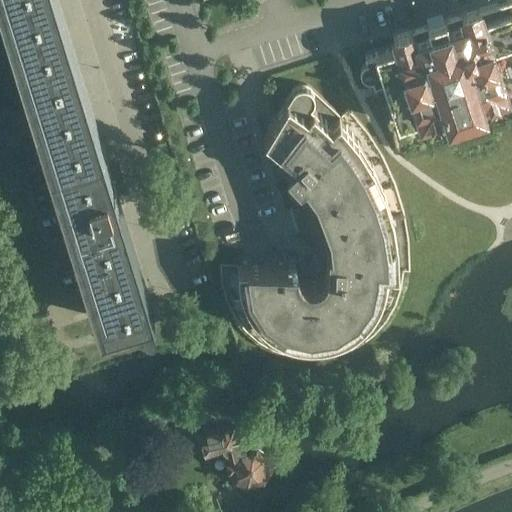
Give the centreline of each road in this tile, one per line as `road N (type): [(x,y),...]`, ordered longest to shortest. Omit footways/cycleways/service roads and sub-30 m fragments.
road 1 (residential): [(182,288),(93,0)]
road 2 (residential): [(194,56),(250,242)]
road 3 (residential): [(374,0),(194,56)]
road 4 (residential): [(0,169),(13,184),(55,327)]
